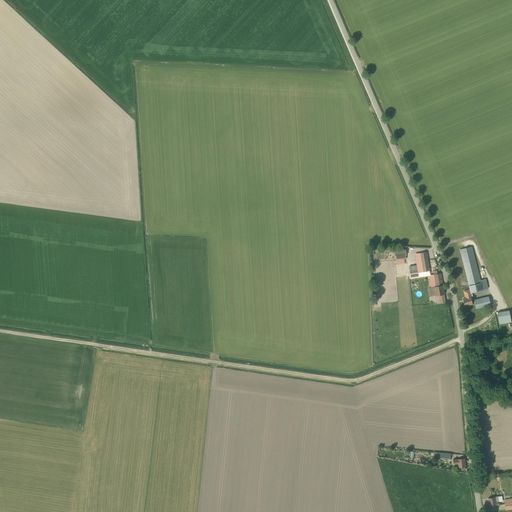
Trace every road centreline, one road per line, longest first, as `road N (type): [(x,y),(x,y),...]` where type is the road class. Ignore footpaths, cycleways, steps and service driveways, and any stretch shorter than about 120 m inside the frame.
road 1 (unclassified): [(480,511),(452,291),(329,0)]
road 2 (track): [(461,338),(354,380),(0,331)]
